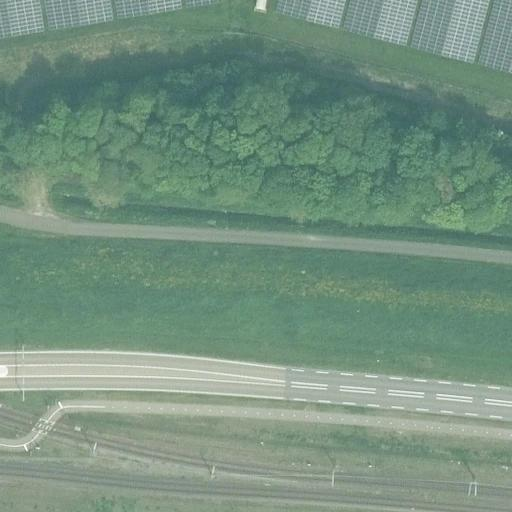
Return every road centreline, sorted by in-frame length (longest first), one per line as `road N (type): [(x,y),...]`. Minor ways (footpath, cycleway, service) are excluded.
road 1 (unclassified): [(511,258),(354,240),(53,226),(0,212)]
road 2 (secondary): [(333,387),(167,361),(0,360)]
road 3 (secondary): [(0,383),(333,387)]
road 4 (secondary): [(333,387),(511,404)]
